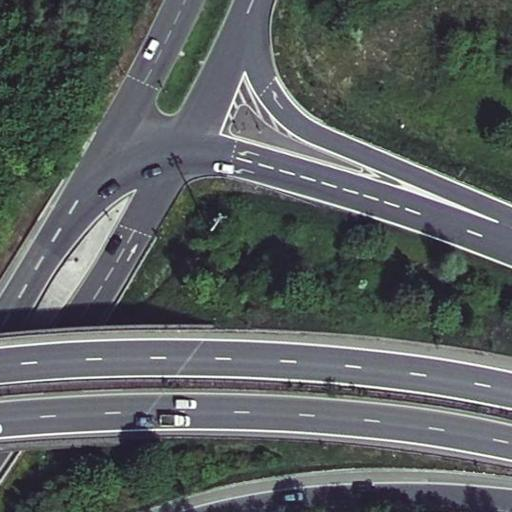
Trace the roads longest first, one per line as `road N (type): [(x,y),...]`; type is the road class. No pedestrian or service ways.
road 1 (trunk): [(0,424),(220,411),(364,419),(511,443)]
road 2 (trunk): [(511,391),(258,361),(0,374)]
road 3 (primary): [(491,239),(282,110),(257,64),(251,2)]
road 4 (primary): [(0,438),(179,152)]
road 5 (primary): [(491,239),(232,156),(179,152)]
road 6 (primary): [(222,511),(359,494),(511,501)]
road 7 (primary): [(184,0),(77,201)]
road 8 (primary): [(179,152),(251,2)]
road 9 (primary): [(77,201),(0,329)]
